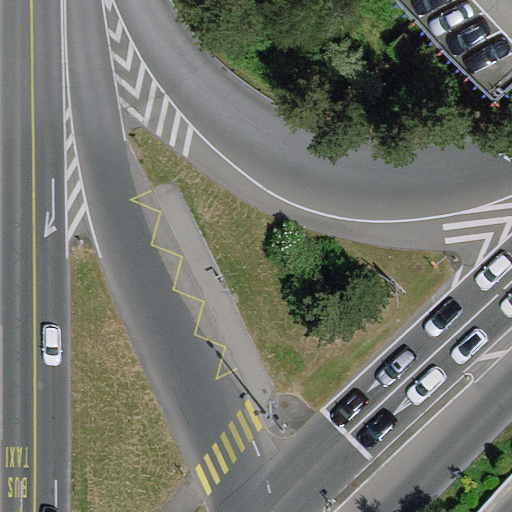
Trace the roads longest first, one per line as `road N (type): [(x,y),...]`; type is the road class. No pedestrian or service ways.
road 1 (primary): [(264,511),(132,238),(58,32)]
road 2 (primary): [(58,32),(34,224),(35,511)]
road 3 (primary): [(511,158),(401,182),(290,158),(226,112),(173,51),(143,0)]
road 4 (primary): [(511,299),(447,343),(270,511)]
road 5 (primary): [(378,511),(511,369)]
